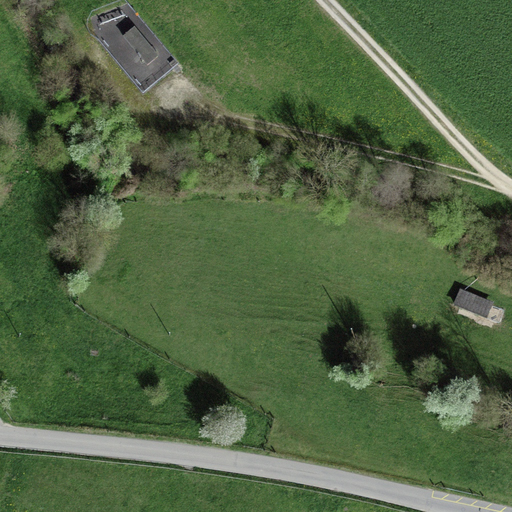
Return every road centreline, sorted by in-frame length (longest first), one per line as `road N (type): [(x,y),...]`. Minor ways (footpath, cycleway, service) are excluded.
road 1 (unclassified): [(474,510),(0,444)]
road 2 (track): [(493,191),(458,175),(214,115),(150,88)]
road 3 (track): [(493,191),(303,0)]
